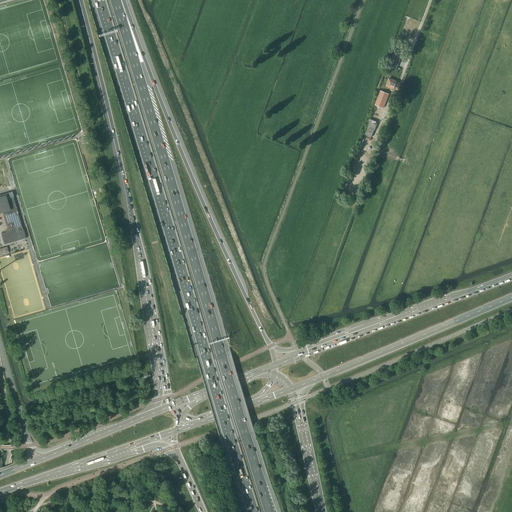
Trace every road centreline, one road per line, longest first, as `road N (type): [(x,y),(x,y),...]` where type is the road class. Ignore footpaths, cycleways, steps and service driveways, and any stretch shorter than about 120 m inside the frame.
road 1 (motorway): [(269,511),(114,0)]
road 2 (motorway): [(99,0),(254,511)]
road 3 (motorway): [(78,0),(161,380)]
road 4 (motorway): [(269,346),(115,0)]
road 5 (secondary): [(292,388),(511,297)]
road 6 (secondary): [(511,276),(300,355)]
road 7 (unknown): [(168,511),(144,499),(100,495),(29,511)]
road 8 (primary): [(0,492),(129,446)]
road 9 (motorway): [(320,511),(292,388)]
